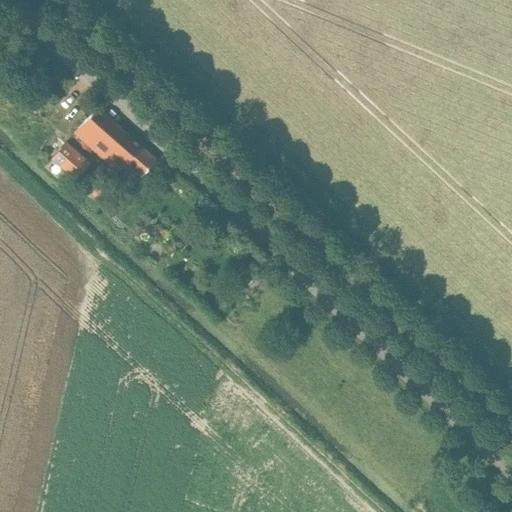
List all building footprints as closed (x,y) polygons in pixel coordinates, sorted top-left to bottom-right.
[(14,50),(8,57),(40,84),(51,71),(43,64),(47,59),(36,49),(26,60),(14,50)] [(97,106),(73,135),(117,173),(124,165),(139,177),(156,157),(97,106)] [(65,147),(53,161),(76,181),(88,167),(65,147)] [(101,179),(89,192),(106,208),(118,195),(101,179)] [(230,269),(238,276),(248,285),(256,277),(246,267),(238,260),(230,269)]
